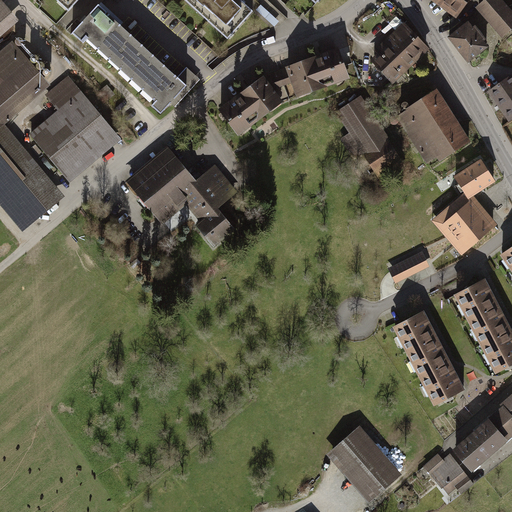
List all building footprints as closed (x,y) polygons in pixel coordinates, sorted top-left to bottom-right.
[(0,0),(0,33),(20,16),(6,0),(0,0)] [(73,0),(56,0),(66,9),(73,0)] [(185,0),(227,38),(253,10),(242,0),(185,0)] [(437,0),(457,14),(467,0),(437,0)] [(502,36),(511,27),(511,12),(501,0),(489,0),(479,9),(502,36)] [(184,87),(97,6),(72,33),(159,114),(184,87)] [(487,46),(469,23),(450,38),(468,61),(487,46)] [(427,49),(405,26),(378,52),(380,54),(373,61),(392,82),(427,49)] [(0,52),(0,200),(24,229),(64,195),(4,125),(51,86),(13,41),(0,52)] [(346,75),(335,45),(283,61),(284,66),(264,75),(274,87),(287,82),(293,95),(346,75)] [(46,71),(50,67),(40,55),(36,59),(46,71)] [(281,99),(261,71),(215,106),(236,134),(281,99)] [(29,129),(74,180),(124,137),(70,73),(48,92),(59,104),(29,129)] [(510,122),(511,121),(511,75),(490,91),(510,122)] [(381,180),(406,164),(359,92),(332,109),(347,132),(339,137),(361,170),(370,164),(381,180)] [(469,142),(438,92),(400,116),(431,165),(469,142)] [(193,177),(166,144),(124,179),(161,222),(185,204),(196,217),(192,222),(213,245),(233,225),(216,204),(235,191),(214,162),(193,177)] [(493,179),(479,159),(432,193),(439,205),(431,211),(438,221),(428,230),(451,260),(496,221),(472,192),(493,179)] [(511,246),(500,254),(511,271),(511,246)] [(389,265),(396,281),(431,264),(423,249),(389,265)] [(511,335),(483,284),(455,300),(498,375),(511,366),(511,335)] [(426,314),(394,332),(435,407),(467,389),(426,314)] [(511,391),(451,445),(473,470),(511,435),(511,391)] [(365,499),(399,471),(358,423),(325,451),(365,499)] [(446,500),(469,482),(444,450),(421,467),(446,500)]
